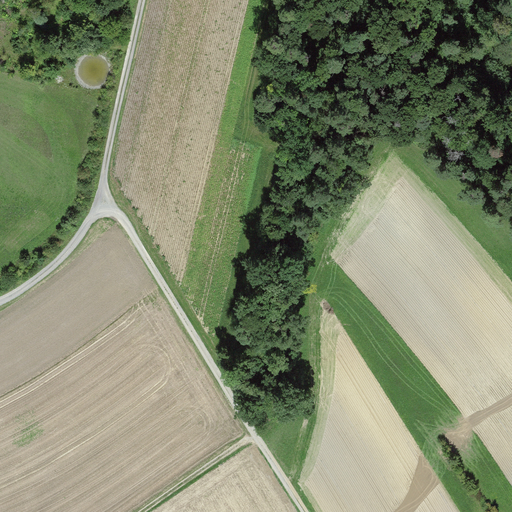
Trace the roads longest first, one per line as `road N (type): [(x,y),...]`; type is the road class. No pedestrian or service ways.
road 1 (track): [(304,511),(119,211),(100,201)]
road 2 (track): [(0,305),(70,255),(88,230),(146,0)]
road 3 (track): [(137,511),(253,430)]
